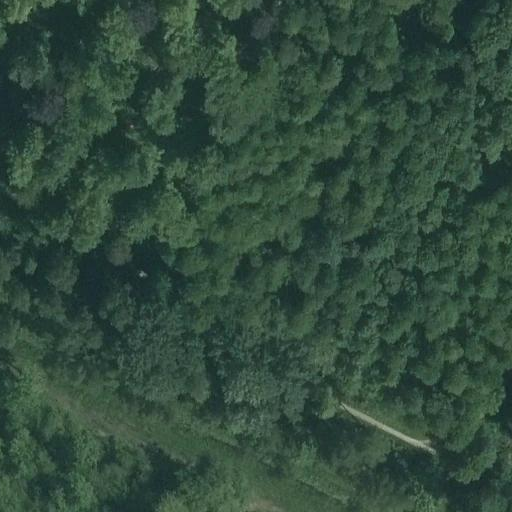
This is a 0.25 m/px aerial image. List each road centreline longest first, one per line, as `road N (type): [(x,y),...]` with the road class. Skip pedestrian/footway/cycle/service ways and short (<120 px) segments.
road 1 (track): [(0,310),(396,511)]
road 2 (track): [(321,511),(0,347)]
